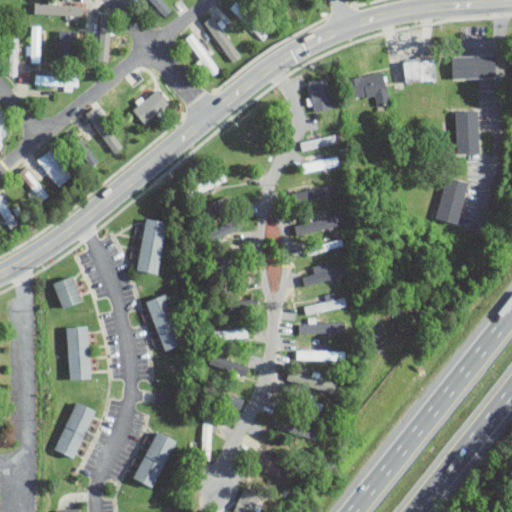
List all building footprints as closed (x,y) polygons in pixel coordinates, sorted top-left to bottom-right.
[(150,0),(166,15),(172,9),(163,0),(150,0)] [(230,7),(240,17),(246,11),(236,0),(230,7)] [(34,13),(83,15),(84,4),(34,2),(34,13)] [(109,60),(111,13),(100,13),(98,60),(109,60)] [(232,61),(241,55),(213,15),(204,21),(232,61)] [(41,25),(31,25),(31,62),(40,62),(41,25)] [(58,57),(77,58),(77,30),(59,30),(58,57)] [(220,70),(193,31),(186,37),(200,59),(199,60),(210,77),(220,70)] [(19,36),(10,36),(8,75),(17,75),(19,36)] [(494,78),(494,54),(451,54),(451,78),(494,78)] [(405,83),(436,79),(434,58),(403,61),(405,83)] [(351,100),(375,95),(377,105),(391,102),(384,70),(346,78),(351,100)] [(79,85),(79,76),(35,74),(35,84),(79,85)] [(308,80),(315,111),(333,107),(326,76),(308,80)] [(479,109),(456,109),(456,152),(479,152),(479,109)] [(300,141),(302,150),(338,142),(336,133),(300,141)] [(98,161),(86,144),(79,150),(92,166),(98,161)] [(73,174),(51,147),(37,159),(59,186),(73,174)] [(340,166),(339,157),(302,161),(304,170),(340,166)] [(47,196),(29,167),(21,173),(39,201),(47,196)] [(193,182),(196,191),(227,182),(224,173),(193,182)] [(458,223),(468,180),(445,175),(435,217),(458,223)] [(296,190),(297,200),(341,195),(340,185),(296,190)] [(11,200),(6,190),(0,193),(0,212),(8,228),(17,224),(6,202),(11,200)] [(233,206),(227,194),(202,206),(207,217),(233,206)] [(342,224),(339,213),(295,225),(298,236),(342,224)] [(158,273),(167,220),(145,217),(137,269),(158,273)] [(317,244),(319,251),(343,244),(342,238),(317,244)] [(235,265),(229,256),(215,266),(221,274),(235,265)] [(312,266),(314,273),(301,276),(303,286),(351,274),(348,263),(328,268),(326,262),(312,266)] [(53,282),(63,307),(83,299),(74,274),(53,282)] [(184,343),(167,292),(146,299),(163,349),(184,343)] [(304,304),(305,312),(346,308),(345,296),(336,297),(335,292),(325,293),(326,302),(304,304)] [(299,333),(345,332),(345,321),(299,322),(299,333)] [(67,325),(69,378),(90,378),(89,324),(67,325)] [(248,328),(211,330),(211,339),(248,338),(248,328)] [(345,360),(345,350),(296,350),(296,359),(345,360)] [(333,392),(336,382),(292,371),(290,382),(333,392)] [(54,448),(75,457),(96,409),(76,400),(54,448)] [(212,420),(203,419),(202,436),(204,436),(204,443),(211,443),(212,420)] [(132,476),(152,487),(178,440),(158,429),(132,476)] [(258,469),(280,477),(285,462),(262,455),(258,469)]
